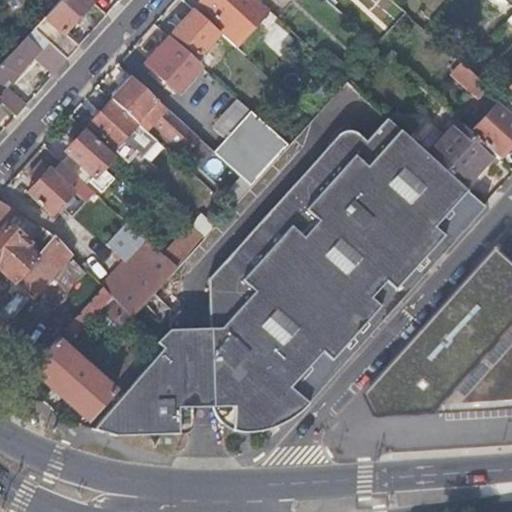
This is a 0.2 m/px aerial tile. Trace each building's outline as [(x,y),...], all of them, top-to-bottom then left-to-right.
[(90,0),(59,0),(45,16),(58,28),(47,40),(67,58),(78,46),(63,33),(92,1),(90,0)] [(254,0),(200,0),(198,3),(225,27),(239,12),(251,22),(264,8),(254,0)] [(195,58),(220,31),(195,7),(170,35),(195,58)] [(34,28),(19,44),(1,63),(0,63),(0,84),(14,69),(19,71),(33,55),(53,73),(67,58),(47,40),(34,28)] [(175,91),(197,68),(166,40),(144,63),(175,91)] [(488,85),(462,61),(452,72),(478,96),(488,85)] [(112,99),(136,121),(156,98),(132,76),(112,99)] [(0,99),(16,114),(25,104),(4,84),(0,88),(0,99)] [(137,122),(144,129),(152,121),(165,106),(156,98),(136,121),(137,122)] [(144,129),(137,122),(136,121),(112,99),(88,124),(126,158),(136,147),(144,154),(157,140),(144,129)] [(237,173),(250,185),(284,148),(235,103),(209,130),(195,118),(187,127),(198,137),(237,173)] [(471,131),(494,152),(499,157),(511,142),(511,119),(495,104),(484,117),(478,112),(475,116),(480,121),(471,131)] [(185,151),(198,137),(187,127),(165,106),(152,121),(185,151)] [(226,421),(231,425),(278,422),(278,421),(284,418),(289,416),(295,411),(302,405),(361,340),(427,267),(441,251),(483,204),(464,186),(427,153),(389,118),(365,144),(364,140),(362,136),(358,131),(354,128),(350,127),(346,126),(343,127),(339,129),(324,147),(291,181),(203,277),(207,329),(172,329),(157,344),(161,347),(90,426),(111,434),(185,428),(188,425),(191,420),(191,417),(191,406),(214,405),(216,410),(220,416),(226,421)] [(458,119),(428,151),(465,184),(494,152),(471,131),(458,119)] [(93,176),(114,154),(85,128),(65,150),(93,176)] [(428,151),(427,153),(464,186),(465,184),(428,151)] [(52,213),(82,180),(66,165),(58,175),(42,160),(30,173),(37,180),(28,190),(52,213)] [(217,195),(230,207),(250,185),(237,173),(217,195)] [(0,200),(0,269),(33,299),(55,275),(73,255),(55,235),(43,228),(30,242),(7,222),(17,211),(0,200)] [(111,294),(117,301),(132,316),(177,267),(163,254),(129,222),(108,244),(120,255),(97,279),(102,285),(111,294)] [(163,254),(177,267),(197,244),(186,235),(184,237),(180,234),(163,254)] [(511,261),(500,252),(370,396),(376,417),(511,408),(511,261)] [(68,290),(89,271),(73,255),(55,275),(68,290)] [(74,335),(111,294),(102,285),(65,327),(74,335)] [(117,337),(133,318),(132,316),(117,301),(100,320),(117,337)] [(0,335),(8,327),(0,319),(0,335)] [(42,349),(49,334),(19,321),(13,337),(42,349)] [(56,337),(28,369),(86,419),(114,388),(56,337)] [(284,418),(278,421),(284,419),(294,414),(302,405),(295,411),(289,416),(284,418)]
